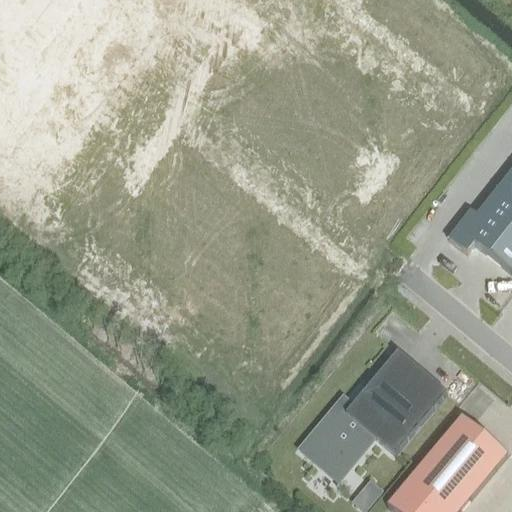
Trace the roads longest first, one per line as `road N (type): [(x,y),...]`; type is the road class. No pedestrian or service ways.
road 1 (unclassified): [(511,362),(80,3)]
road 2 (unclassified): [(80,3),(0,105)]
